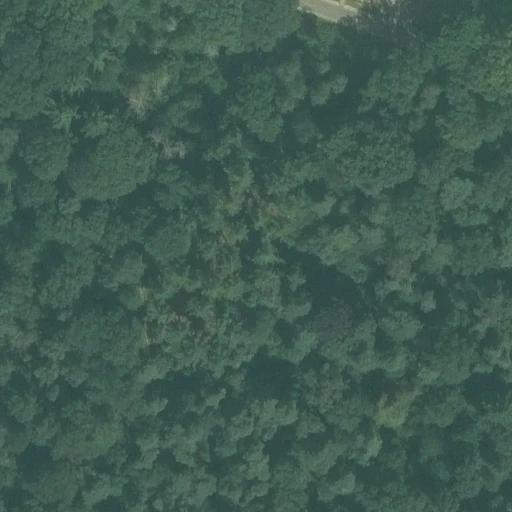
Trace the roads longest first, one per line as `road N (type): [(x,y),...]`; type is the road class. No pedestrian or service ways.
road 1 (track): [(361,28),(156,432)]
road 2 (unclassified): [(511,78),(286,0)]
